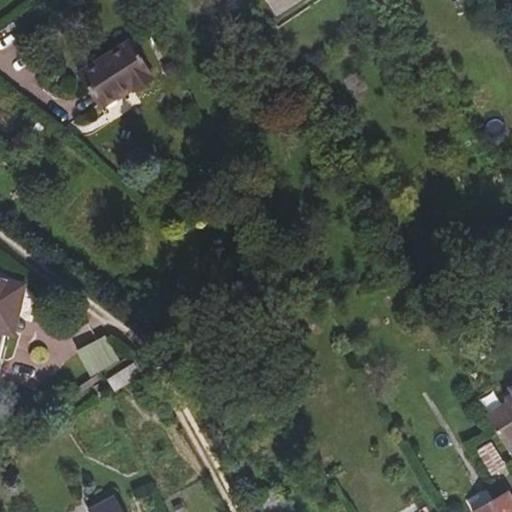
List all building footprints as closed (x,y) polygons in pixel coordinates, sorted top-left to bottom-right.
[(263,0),(276,19),(280,17),(269,0),(263,0)] [(269,0),(280,17),(306,0),(269,0)] [(153,80),(129,42),(79,74),(102,108),(131,89),(133,93),(153,80)] [(25,285),(0,279),(0,339),(2,333),(14,336),(25,285)] [(118,361),(105,338),(79,353),(92,375),(118,361)] [(143,374),(136,364),(109,381),(116,392),(143,374)] [(511,395),(505,400),(507,403),(487,416),(511,455),(511,395)] [(507,467),(491,442),(478,451),(493,476),(507,467)] [(282,499),(276,488),(256,498),(263,511),(293,511),(286,497),(282,499)] [(511,511),(511,499),(508,493),(476,511),(511,511)] [(122,511),(114,496),(88,510),(89,511),(122,511)]
